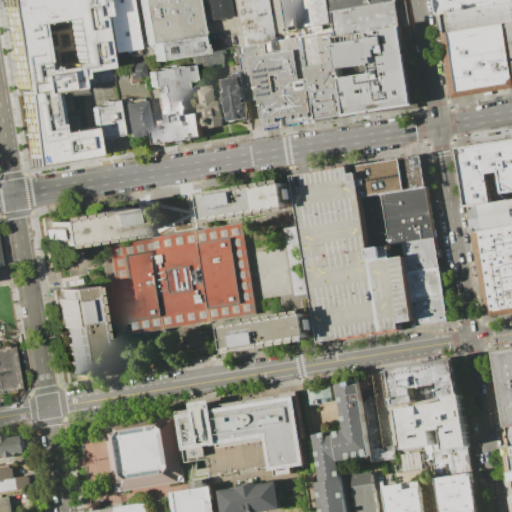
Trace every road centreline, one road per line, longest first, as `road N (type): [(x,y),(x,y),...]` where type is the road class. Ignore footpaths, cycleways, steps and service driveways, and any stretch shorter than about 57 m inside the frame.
road 1 (tertiary): [(14,195),(511,113)]
road 2 (residential): [(0,414),(472,338)]
road 3 (secondary): [(14,195),(65,511)]
road 4 (secondary): [(472,338),(437,126)]
road 5 (secondary): [(499,511),(472,338)]
road 6 (secondary): [(437,126),(417,0)]
